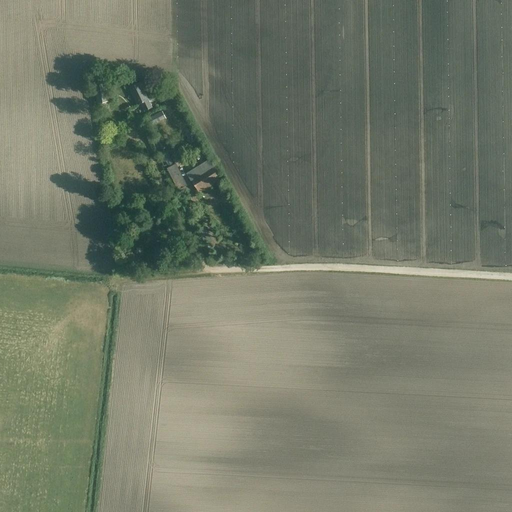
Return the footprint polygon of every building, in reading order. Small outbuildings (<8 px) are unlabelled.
[(94,81),(98,102),(108,101),(104,79),(94,81)] [(140,82),(139,83),(130,87),(138,105),(141,104),(145,111),(152,108),(140,82)] [(166,119),(163,112),(147,120),(150,127),(166,119)] [(209,161),(197,169),(189,174),(193,180),(192,181),(198,190),(219,177),(209,161)] [(177,165),(167,169),(179,191),(188,186),(177,165)] [(147,170),(156,188),(163,185),(154,167),(147,170)]
